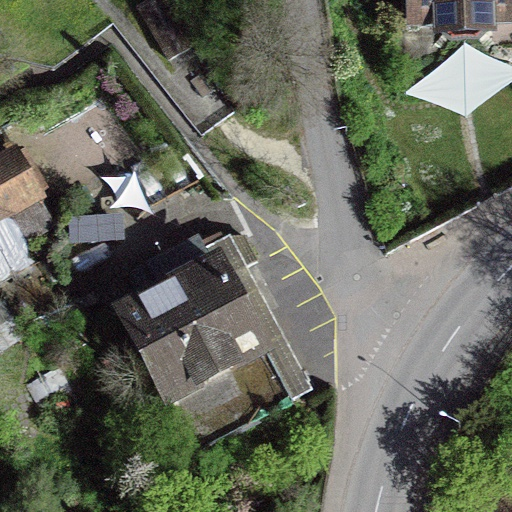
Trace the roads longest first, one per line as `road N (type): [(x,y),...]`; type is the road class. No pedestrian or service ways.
road 1 (residential): [(426,374),(353,300),(296,0)]
road 2 (tertiary): [(375,511),(426,374)]
road 3 (tertiary): [(426,374),(511,263)]
